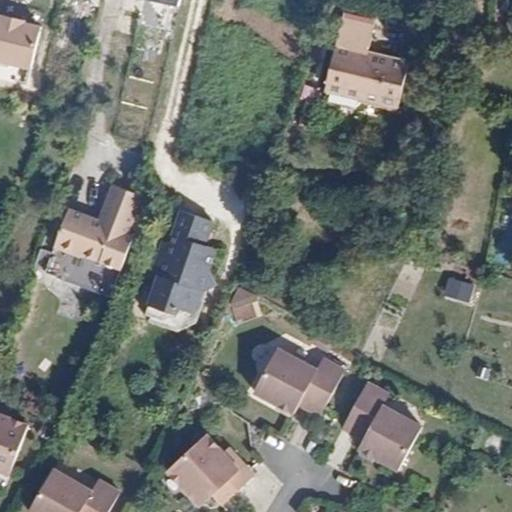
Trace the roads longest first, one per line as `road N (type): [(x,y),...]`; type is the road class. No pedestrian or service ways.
road 1 (unknown): [(192,0),(161,141),(179,178),(229,200)]
road 2 (unknown): [(119,0),(82,189)]
